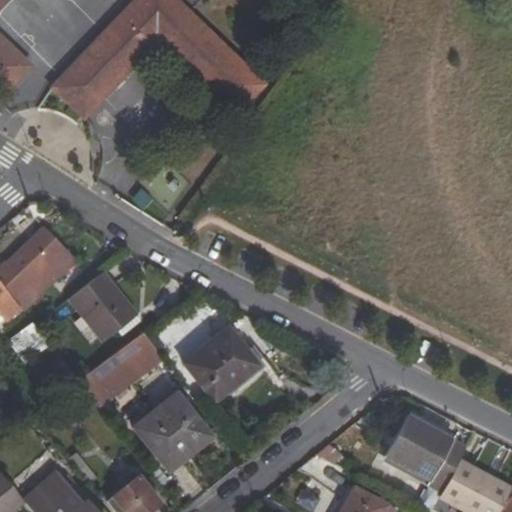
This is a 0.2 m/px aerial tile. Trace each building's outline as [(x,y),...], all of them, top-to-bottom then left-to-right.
[(0,0),(0,87),(11,98),(49,59),(5,16),(20,0),(0,0)] [(281,84),(197,0),(153,0),(72,81),(102,113),(176,40),(250,114),(281,84)] [(76,263),(40,227),(0,266),(0,285),(24,311),(76,263)] [(120,338),(139,322),(101,275),(67,302),(101,344),(115,332),(120,338)] [(0,304),(8,298),(0,287),(0,304)] [(43,342),(33,328),(31,326),(15,340),(27,354),(43,342)] [(182,364),(211,401),(222,393),(228,401),(268,369),(254,350),(247,355),(226,328),(182,364)] [(140,334),(75,382),(94,406),(159,358),(140,334)] [(174,394),(133,428),(162,464),(191,441),(197,448),(209,438),(174,394)] [(424,484),(440,492),(442,488),(457,460),(462,449),(402,417),(381,457),(426,481),(424,484)] [(162,464),(168,471),(197,448),(191,441),(162,464)] [(96,481),(75,454),(64,462),(86,489),(96,481)] [(381,457),(379,459),(424,484),(426,481),(381,457)] [(457,460),(442,488),(440,492),(436,498),(462,511),(497,511),(510,489),(457,460)] [(0,511),(11,511),(22,503),(0,475),(0,511)] [(56,475),(22,503),(26,508),(61,480),(56,475)] [(150,511),(159,505),(137,477),(105,502),(113,511),(150,511)] [(78,502),(61,480),(26,508),(29,511),(91,511),(80,500),(78,502)] [(511,511),(511,489),(500,511),(511,511)] [(394,511),(352,490),(339,511),(394,511)]
